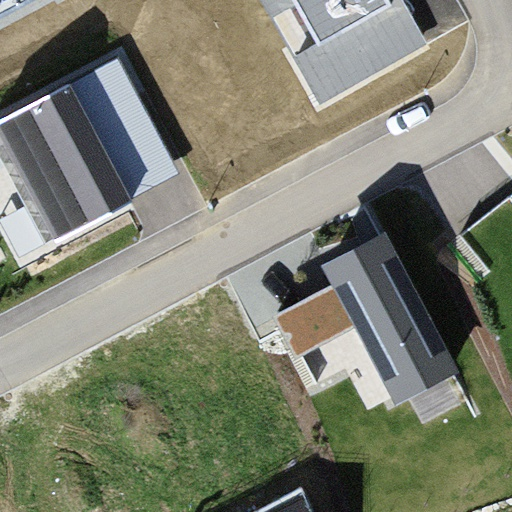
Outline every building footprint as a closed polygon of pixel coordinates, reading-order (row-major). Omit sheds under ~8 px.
[(0,0),(0,10),(19,0),(0,0)] [(384,3),(381,0),(297,0),(320,40),(384,3)] [(118,62),(67,89),(125,199),(177,172),(118,62)] [(67,89),(0,124),(0,153),(46,240),(125,199),(67,89)] [(455,371),(384,235),(324,266),(335,288),(277,317),(296,353),(354,323),(395,402),(455,371)] [(305,511),(299,500),(276,511),(305,511)]
